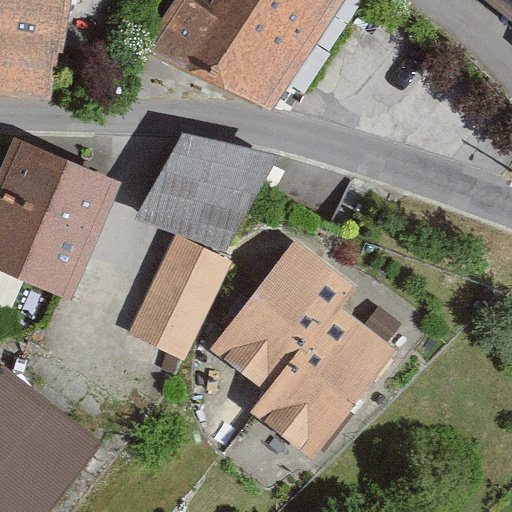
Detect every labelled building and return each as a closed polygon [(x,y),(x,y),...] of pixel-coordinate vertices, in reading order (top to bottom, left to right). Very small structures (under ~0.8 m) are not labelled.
[(69,0),(0,0),(0,95),(52,104),(69,0)] [(346,0),(178,0),(145,53),(270,114),(346,0)] [(511,0),(482,0),(511,24),(511,0)] [(118,177),(16,136),(0,176),(0,276),(67,303),(118,177)] [(183,139),(135,220),(226,255),(280,160),(183,139)] [(228,264),(173,240),(132,335),(187,359),(228,264)] [(341,289),(286,249),(210,352),(264,391),(248,412),(307,454),(383,350),(326,309),(341,289)] [(0,511),(50,511),(103,443),(0,365),(0,511)]
